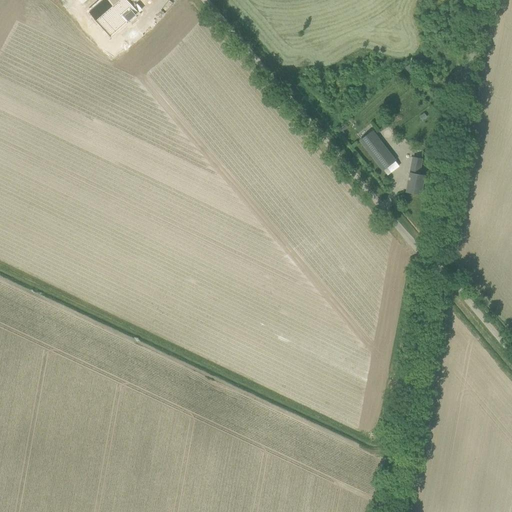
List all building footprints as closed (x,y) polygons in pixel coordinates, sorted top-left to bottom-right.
[(104,0),(90,12),(109,35),(128,18),(134,24),(135,23),(145,15),(133,1),(133,0),(104,0)] [(147,47),(158,37),(150,29),(139,38),(147,47)] [(171,49),(177,55),(183,50),(177,44),(171,49)] [(410,74),(415,70),(409,64),(405,68),(410,74)] [(372,131),(368,134),(360,140),(383,170),(395,161),(372,131)] [(424,175),(419,174),(422,159),(413,157),(408,182),(406,192),(420,195),(424,175)]
